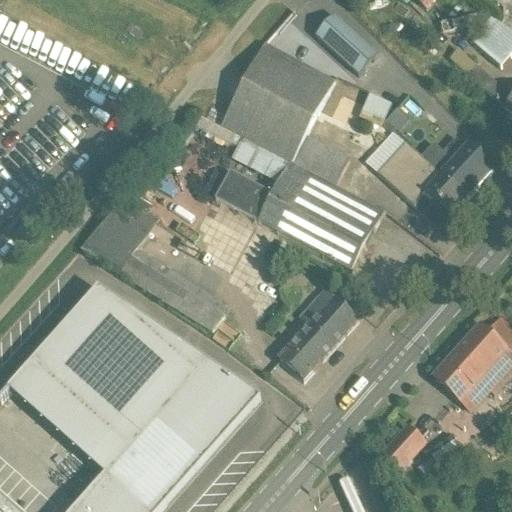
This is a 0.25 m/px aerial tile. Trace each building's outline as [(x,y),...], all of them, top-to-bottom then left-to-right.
[(427,0),(420,7),(428,15),(442,0),(427,0)] [(379,59),(335,18),(316,39),(360,79),(379,59)] [(501,71),(511,58),(511,35),(492,20),(470,45),(501,71)] [(350,163),(306,140),(335,85),(265,47),(222,129),(290,165),(336,189),(350,163)] [(507,96),(478,69),(459,52),(451,61),(511,117),(511,93),(511,92),(507,96)] [(397,112),(384,127),(396,138),(410,124),(397,112)] [(422,161),(468,202),(494,173),(469,150),(455,166),(434,147),(422,161)] [(414,210),(439,233),(451,219),(452,219),(468,202),(422,161),(412,152),(411,154),(403,163),(424,182),(427,179),(436,187),(414,210)] [(290,165),(273,198),(230,175),(215,203),(352,276),(385,215),(336,189),(290,165)] [(114,216),(113,217),(82,252),(213,335),(230,313),(139,253),(150,240),(114,216)] [(164,511),(261,403),(208,366),(196,379),(100,293),(0,405),(0,406),(1,407),(34,370),(130,455),(78,511),(12,511),(0,501),(0,511),(164,511)] [(301,323),(310,330),(280,364),(304,386),(359,323),(326,294),(301,323)] [(481,330),(480,331),(434,382),(472,417),(492,396),(494,398),(511,378),(511,332),(502,323),(489,338),(481,330)] [(401,474),(426,447),(408,430),(383,458),(401,474)] [(441,472),(464,455),(455,444),(419,471),(425,479),(439,469),(441,472)]
